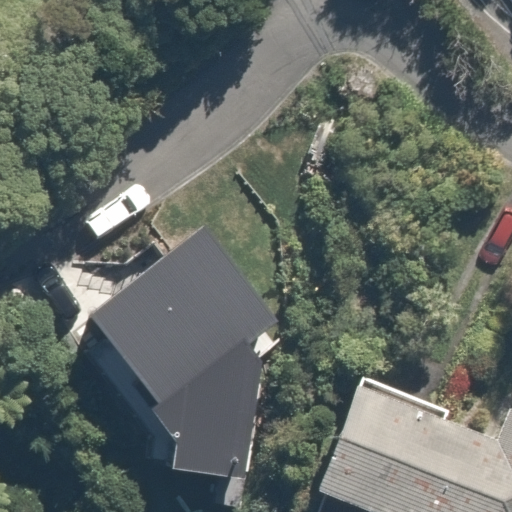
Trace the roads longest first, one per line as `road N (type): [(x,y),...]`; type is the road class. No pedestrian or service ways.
road 1 (residential): [(353,0),(105,170),(0,258)]
road 2 (residential): [(511,142),(384,0)]
